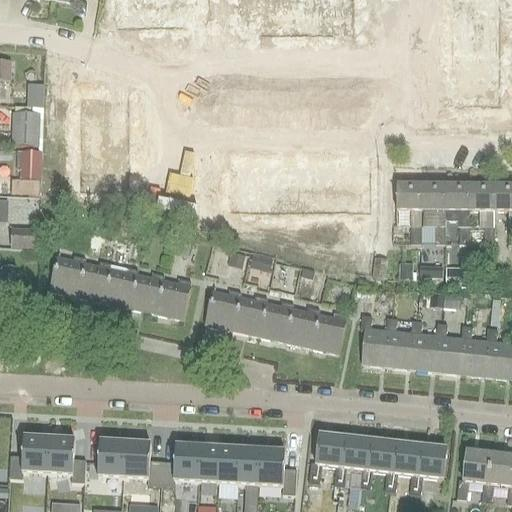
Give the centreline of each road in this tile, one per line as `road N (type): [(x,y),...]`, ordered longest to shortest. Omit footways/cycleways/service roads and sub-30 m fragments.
road 1 (residential): [(0,33),(49,37),(357,143),(511,150)]
road 2 (residential): [(511,423),(281,399),(0,384)]
